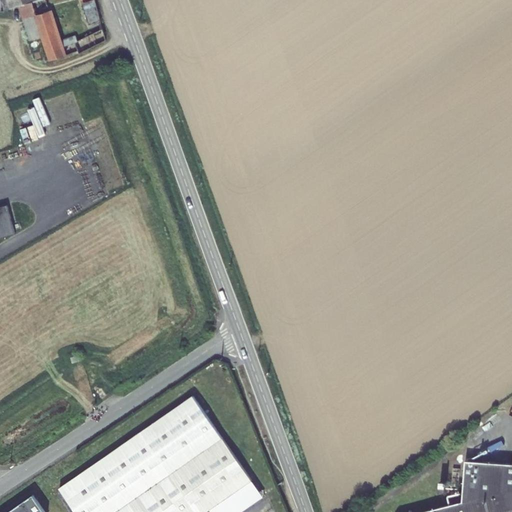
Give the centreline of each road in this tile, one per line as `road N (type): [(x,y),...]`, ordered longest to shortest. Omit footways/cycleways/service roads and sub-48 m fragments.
road 1 (tertiary): [(240,330),(120,0)]
road 2 (residential): [(0,486),(240,330)]
road 3 (tertiary): [(306,511),(240,330)]
road 4 (track): [(13,28),(25,64),(43,70),(132,33)]
